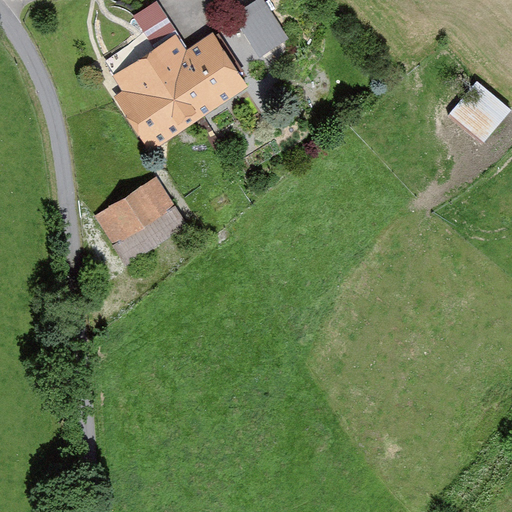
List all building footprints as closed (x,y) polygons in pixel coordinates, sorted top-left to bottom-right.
[(254,35),(275,24),(261,0),(260,0),(240,12),(246,23),(247,23),(254,35)] [(135,19),(144,33),(168,18),(158,4),(135,19)] [(190,51),(168,18),(144,33),(129,46),(107,60),(128,93),(120,99),(150,146),(243,85),(212,35),(190,51)] [(448,114),(480,142),(509,108),(477,80),(448,114)] [(116,241),(171,206),(154,180),(99,215),(116,241)]
